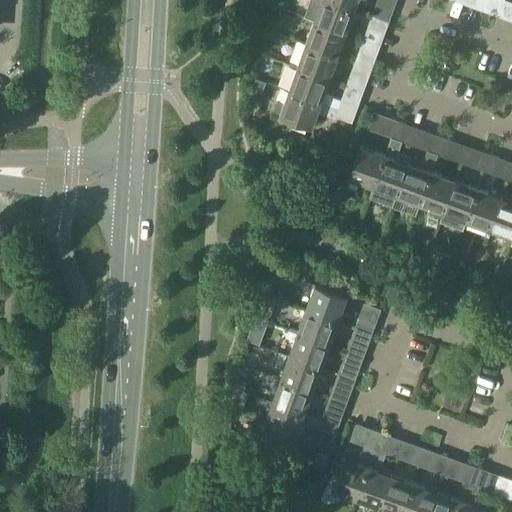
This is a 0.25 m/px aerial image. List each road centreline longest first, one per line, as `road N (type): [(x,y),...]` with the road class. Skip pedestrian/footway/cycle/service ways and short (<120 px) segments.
road 1 (residential): [(511,357),(407,320),(379,399),(489,444),(511,376)]
road 2 (secondary): [(111,511),(140,181)]
road 3 (residential): [(511,141),(394,102),(428,5),(511,34)]
road 4 (secondary): [(142,129),(160,0)]
road 5 (secondary): [(136,0),(142,129)]
